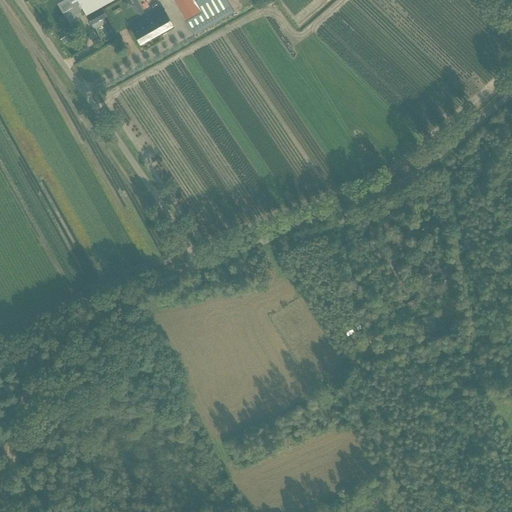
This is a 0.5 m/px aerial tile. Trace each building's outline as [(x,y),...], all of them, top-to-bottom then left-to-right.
[(55,0),(63,13),(80,4),(77,0),(55,0)] [(77,0),(80,4),(86,16),(95,11),(114,0),(77,0)] [(174,0),(175,1),(194,35),(203,30),(234,12),(226,0),(174,0)] [(146,26),(133,33),(141,47),(160,35),(174,27),(163,8),(145,18),(142,20),(146,26)] [(92,25),(103,19),(99,12),(88,18),(92,25)] [(254,257),(241,262),(247,276),(259,271),(254,257)] [(444,269),(439,272),(443,279),(448,276),(444,269)] [(430,320),(431,336),(439,336),(439,319),(430,320)]
